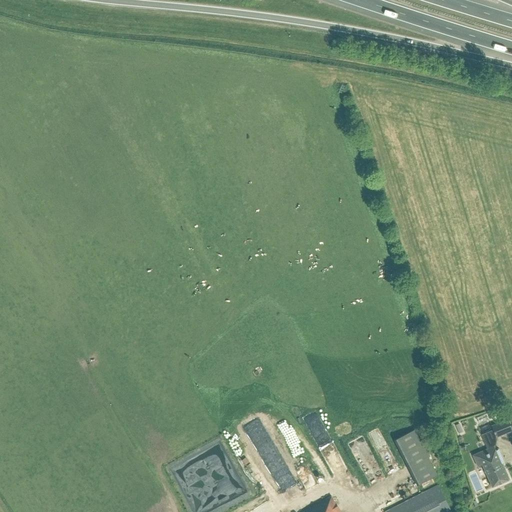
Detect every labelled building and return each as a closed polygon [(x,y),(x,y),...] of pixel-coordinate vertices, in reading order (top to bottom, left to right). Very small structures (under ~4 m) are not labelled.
[(508,480),(501,465),(504,463),(498,449),(495,451),(494,449),(497,437),(511,430),(507,419),(490,426),(492,430),(480,435),(486,449),(472,456),(477,467),(481,465),(491,488),(508,480)] [(437,475),(414,430),(393,440),(416,485),(437,475)] [(238,440),(243,449),(252,444),(247,434),(238,440)] [(358,442),(378,485),(393,478),(374,435),(358,442)] [(330,446),(330,457),(348,457),(347,446),(330,446)] [(286,458),(286,482),(291,497),(293,497),(309,492),(298,459),(286,458)] [(394,497),(397,503),(421,491),(418,485),(394,497)] [(450,511),(437,486),(386,511),(450,511)] [(339,511),(330,496),(302,511),(339,511)]
